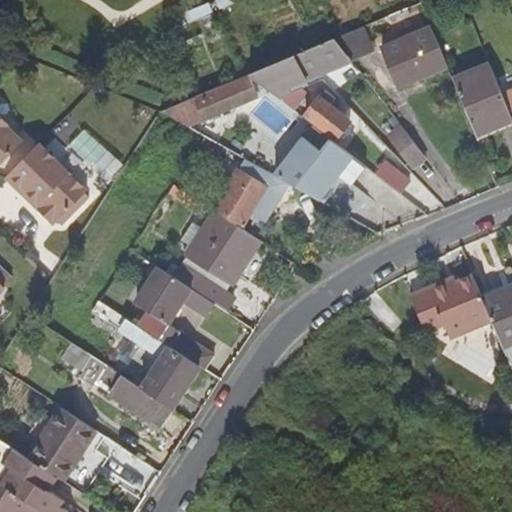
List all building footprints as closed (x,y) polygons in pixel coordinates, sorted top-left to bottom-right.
[(501,0),(479,0),(474,2),(480,17),(505,8),(501,0)] [(346,53),(350,58),(374,49),(364,24),(334,37),(346,53)] [(447,66),(432,29),(380,51),(395,88),(447,66)] [(300,72),(346,53),(334,37),(248,72),(251,75),(279,96),(301,89),(298,82),(303,79),(300,72)] [(300,72),(303,79),(351,60),(350,58),(346,53),(300,72)] [(476,133),(511,118),(487,63),(452,78),(476,133)] [(259,95),(251,75),(197,98),(206,118),(259,95)] [(320,96),(306,113),(336,138),(350,120),(320,96)] [(187,112),(182,100),(162,108),(167,113),(175,117),(187,112)] [(0,164),(24,142),(8,126),(9,124),(0,113),(0,164)] [(413,166),(426,156),(404,129),(392,138),(413,166)] [(197,149),(230,171),(234,163),(240,155),(206,135),(197,149)] [(39,143),(6,178),(25,198),(30,193),(40,204),(36,208),(54,226),(86,191),(39,143)] [(403,191),(414,176),(388,156),(377,171),(403,191)] [(299,188),(251,160),(244,170),(274,190),(291,201),(299,188)] [(217,211),(219,208),(244,170),(234,163),(230,171),(215,193),(208,204),(217,211)] [(244,170),(219,208),(242,222),(249,212),(260,220),(266,212),(262,209),(274,190),(244,170)] [(208,204),(215,193),(183,171),(175,182),(208,204)] [(203,212),(208,204),(175,182),(170,190),(203,212)] [(262,240),(217,211),(189,254),(234,283),(262,240)] [(184,262),(174,276),(215,304),(225,311),(235,296),(184,262)] [(207,317),(215,304),(174,276),(159,266),(135,302),(151,313),(142,327),(200,366),(205,369),(215,353),(169,323),(183,302),(207,317)] [(71,342),(77,332),(50,315),(75,277),(59,267),(52,278),(30,314),(71,342)] [(452,336),(491,319),(482,295),(471,271),(456,278),(450,281),(448,276),(413,290),(429,330),(446,323),(452,336)] [(511,282),(482,295),(491,319),(508,358),(511,356),(511,282)] [(106,330),(118,312),(99,299),(87,317),(106,330)] [(119,329),(133,339),(142,327),(127,318),(119,329)] [(195,381),(200,366),(142,327),(133,339),(162,358),(142,388),(163,402),(172,409),(187,386),(195,381)] [(142,388),(87,352),(75,370),(150,420),(163,402),(142,388)] [(28,456),(48,470),(81,419),(61,406),(28,456)] [(96,429),(81,419),(48,470),(57,476),(63,480),(96,429)] [(121,443),(110,463),(147,484),(158,465),(121,443)] [(0,471),(0,510),(2,511),(20,511),(48,470),(28,456),(15,448),(0,471)] [(48,470),(20,511),(66,511),(67,511),(58,506),(50,499),(54,492),(49,489),(57,476),(48,470)] [(50,499),(58,506),(63,498),(54,492),(50,499)]
